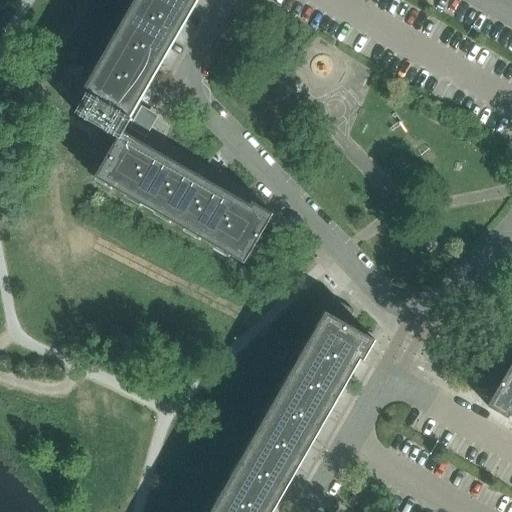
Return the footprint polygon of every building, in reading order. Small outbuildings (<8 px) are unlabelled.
[(110,153),(95,178),(245,264),(273,215),(253,203),(248,211),(137,147),(151,122),(132,104),(192,0),(136,0),(83,94),(89,98),(79,116),(101,129),(118,139),(110,153)] [(110,153),(118,139),(101,129),(93,143),(110,153)] [(336,300),(328,313),(348,325),(355,311),(336,300)] [(267,511),(356,357),(364,361),(376,341),(348,325),(328,313),(326,313),(212,511),(267,511)] [(511,357),(501,351),(490,371),(504,379),(511,365),(511,357)] [(511,365),(504,379),(488,407),(508,418),(511,411),(511,365)]
